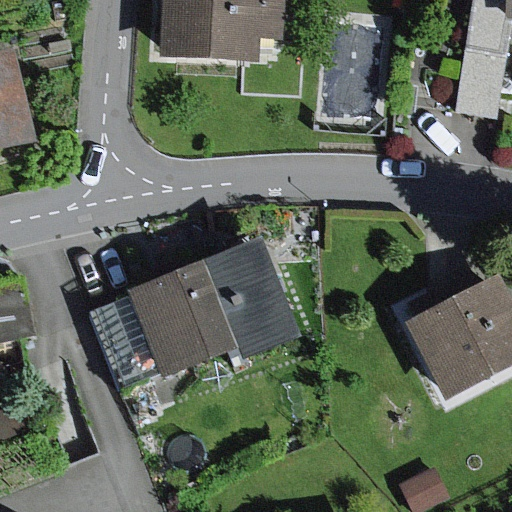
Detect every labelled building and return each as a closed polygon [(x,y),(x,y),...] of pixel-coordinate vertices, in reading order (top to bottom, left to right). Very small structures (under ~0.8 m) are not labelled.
[(282,0),(161,0),(158,58),(240,63),(281,37),(282,0)] [(511,0),(500,0),(500,22),(511,22),(511,0)] [(0,82),(0,154),(16,151),(0,82)] [(249,254),(196,275),(220,350),(225,365),(283,346),(249,254)] [(196,275),(118,299),(141,374),(220,350),(196,275)] [(511,319),(495,283),(402,327),(438,402),(511,367),(511,319)] [(25,287),(0,292),(0,347),(35,341),(25,287)]
